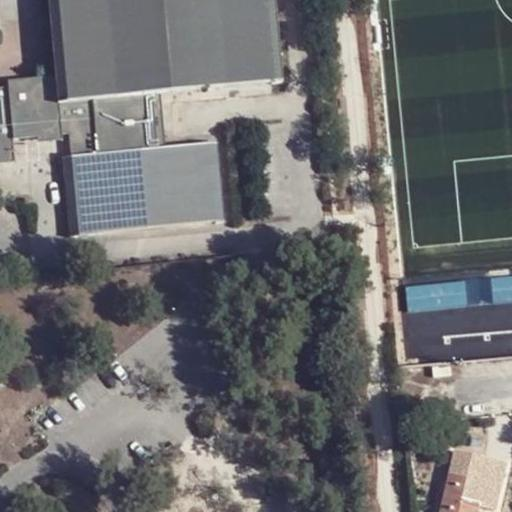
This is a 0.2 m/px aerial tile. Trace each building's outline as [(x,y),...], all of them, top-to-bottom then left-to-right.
[(57,109),(160,99),(282,88),(274,0),(46,0),(54,79),(57,109)] [(57,109),(54,79),(0,84),(0,168),(16,167),(14,145),(37,143),(38,149),(63,147),(62,141),(68,140),(70,161),(165,153),(160,99),(57,109)] [(165,153),(70,161),(77,235),(223,221),(217,148),(165,153)] [(451,368),(434,369),(434,378),(452,377),(451,368)] [(424,407),(425,422),(456,419),(455,404),(424,407)] [(442,511),(479,511),(481,506),(465,502),(470,481),(451,475),(442,511)] [(479,511),(493,511),(500,487),(470,481),(465,502),(481,506),(479,511)]
